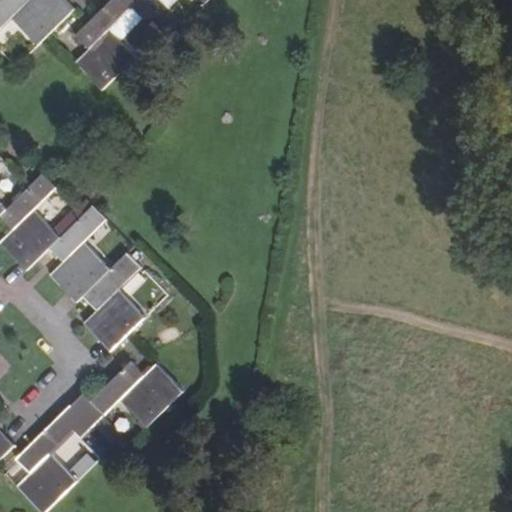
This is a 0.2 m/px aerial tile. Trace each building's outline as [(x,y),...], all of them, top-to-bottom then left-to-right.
[(75,8),(67,0),(2,0),(0,2),(0,31),(13,19),(38,44),(75,8)] [(138,55),(112,29),(134,7),(141,15),(153,3),(149,0),(113,0),(77,36),(89,49),(77,61),(103,89),(138,55)] [(9,208),(0,199),(0,163),(4,159),(0,154),(0,216),(9,208)] [(62,236),(36,210),(58,188),(44,173),(31,186),(9,208),(0,216),(14,230),(1,242),(28,270),(51,247),(62,236)] [(113,268),(87,241),(109,220),(94,205),(84,214),(62,236),(51,247),(65,261),(52,274),(79,302),(85,295),(113,268)] [(145,317),(120,290),(142,268),(128,253),(113,268),(85,295),(99,309),(86,323),(112,350),(145,317)] [(185,391),(157,363),(146,374),(133,361),(92,400),(84,393),(73,404),(95,427),(100,423),(123,400),(149,426),(185,391)] [(46,511),(79,480),(53,453),(76,431),(84,439),(95,427),(73,404),(18,459),(32,472),(19,486),(44,511),(46,511)] [(0,459),(16,443),(0,427),(0,459)]
